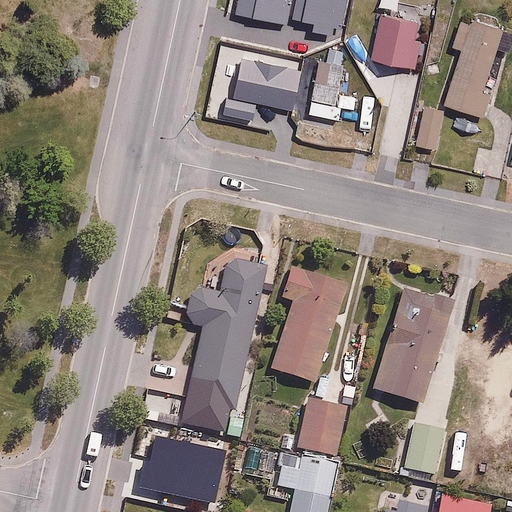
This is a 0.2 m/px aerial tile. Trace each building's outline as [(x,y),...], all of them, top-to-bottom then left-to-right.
[(398,0),(377,0),(376,7),(395,12),(398,0)] [(350,11),(332,10),(330,31),(348,32),(350,11)] [(427,78),(411,140),(433,148),(450,102),(483,115),(492,92),(482,88),(498,45),(508,48),(511,38),(511,31),(458,11),(445,45),(462,52),(449,86),(427,78)] [(424,23),(379,12),(368,57),(413,68),(424,23)] [(353,107),(357,93),(338,88),(344,65),(321,59),(310,98),(338,105),(335,116),(365,124),(369,111),(353,107)] [(418,85),(393,80),(379,153),(404,157),(418,85)] [(264,266),(215,256),(210,283),(193,280),(185,319),(202,322),(186,401),(234,411),(264,266)] [(343,284),(291,267),(283,293),(295,296),(272,371),(313,384),(343,284)] [(454,299),(392,283),(366,384),(427,400),(454,299)] [(347,405),(306,397),(297,445),(338,453),(347,405)] [(446,426),(416,419),(405,467),(435,474),(446,426)] [(325,511),(335,462),(299,455),(297,465),(280,462),(275,487),(293,490),(288,511),(325,511)] [(433,511),(485,511),(488,500),(438,490),(433,511)] [(425,511),(426,510),(387,500),(383,511),(425,511)]
